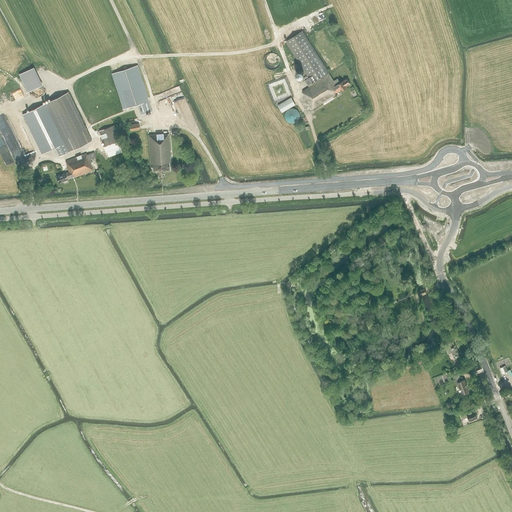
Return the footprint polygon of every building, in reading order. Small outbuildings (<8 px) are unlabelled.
[(336,85),(329,73),(330,73),(302,31),(285,42),(309,78),(305,80),(309,87),(302,92),(305,96),(304,96),(311,106),(310,107),(311,108),(309,109),(312,115),(316,112),(314,108),(336,94),(335,93),(341,89),(342,90),(347,87),(346,86),(350,84),(347,79),(336,85)] [(152,111),(137,66),(112,74),(124,109),(138,105),(141,115),(152,111)] [(19,74),(28,92),(41,86),(33,68),(19,74)] [(55,147),(59,156),(92,141),(68,93),(23,115),(42,154),(55,147)] [(291,96),(277,104),(281,112),(295,104),(291,96)] [(293,123),(294,123),(295,123),(296,122),(297,122),(298,121),(299,120),(299,119),(300,118),(300,117),(300,116),(300,115),(300,113),(299,112),(299,111),(298,111),(297,110),(296,109),(295,109),(294,108),(293,108),(292,108),(290,109),(289,109),(288,110),(287,111),(286,112),(286,113),(285,115),(285,116),(285,117),(286,118),(286,119),(287,120),(287,121),(288,122),(289,122),(290,123),(292,123),(293,123)] [(304,127),(309,125),(306,117),(301,119),(304,127)] [(130,132),(140,130),(139,123),(129,125),(130,132)] [(111,144),(114,143),(120,141),(114,125),(99,131),(105,147),(111,144)] [(160,134),(159,130),(154,131),(154,135),(148,135),(151,167),(152,167),(153,172),(170,170),(169,163),(171,162),(170,158),(171,158),(169,134),(164,135),(164,134),(160,134)] [(111,144),(105,147),(109,158),(124,152),(120,141),(111,144)] [(93,159),(91,154),(87,155),(87,154),(66,161),(67,166),(66,166),(68,172),(57,176),(59,182),(74,177),(74,178),(92,171),(89,160),(93,159)] [(454,345),(453,341),(445,344),(448,354),(452,352),(454,358),(455,361),(457,366),(458,366),(461,365),(463,364),(460,359),(459,357),(460,356),(455,344),(454,345)] [(461,381),(460,378),(460,377),(459,374),(454,376),(455,379),(457,379),(458,382),(458,383),(462,393),(469,391),(465,380),(461,381)] [(436,378),(438,384),(449,381),(447,375),(436,378)] [(476,415),(475,411),(467,414),(466,411),(460,413),(462,419),(468,417),(469,421),(470,421),(473,421),(472,420),(477,418),(477,417),(478,417),(477,415),(476,415)]
